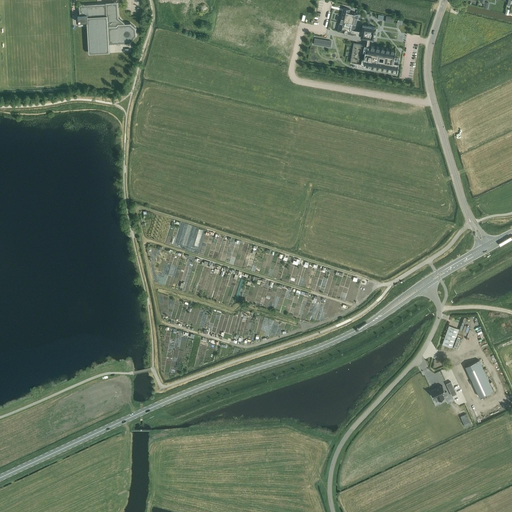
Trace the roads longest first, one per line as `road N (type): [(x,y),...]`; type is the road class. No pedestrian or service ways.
road 1 (track): [(355,305),(146,240),(138,208),(384,285),(359,303)]
road 2 (secondary): [(0,477),(170,399),(348,334),(426,282)]
road 3 (track): [(355,305),(245,346),(166,323),(144,238)]
road 4 (unclassified): [(333,511),(330,479),(344,439),(435,327),(438,304),(426,282)]
road 5 (unclassified): [(433,102),(295,79),(300,32),(320,30)]
road 6 (unclassified): [(473,223),(433,102)]
